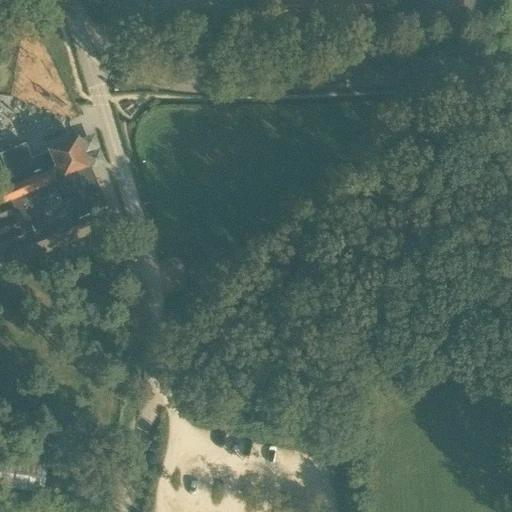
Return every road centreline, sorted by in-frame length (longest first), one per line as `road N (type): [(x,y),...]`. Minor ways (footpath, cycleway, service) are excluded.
road 1 (unclassified): [(511,76),(101,85),(59,0)]
road 2 (track): [(122,511),(142,411),(141,267),(101,85)]
